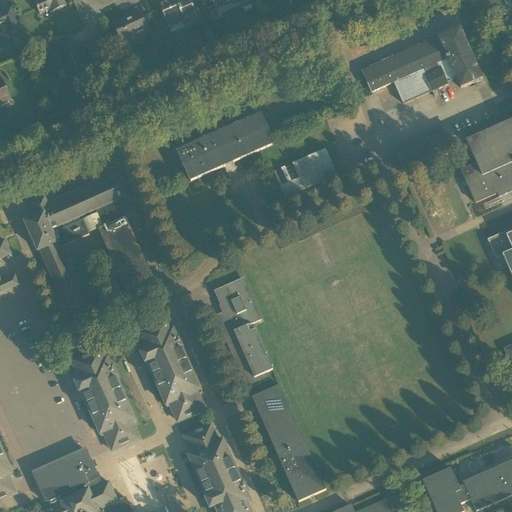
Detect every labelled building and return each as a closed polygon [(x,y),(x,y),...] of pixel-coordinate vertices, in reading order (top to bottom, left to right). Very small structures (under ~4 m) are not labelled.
[(51,13),(66,6),(62,0),(36,0),(34,1),(40,14),(49,10),(51,13)] [(199,20),(189,0),(187,0),(178,4),(175,0),(167,0),(159,3),(167,22),(177,18),(178,22),(184,20),(186,26),(199,20)] [(241,0),(211,0),(215,8),(233,1),(234,3),(241,0)] [(23,35),(15,17),(11,8),(0,12),(0,27),(4,26),(10,41),(23,35)] [(496,13),(499,18),(506,14),(503,9),(496,13)] [(136,39),(149,33),(140,12),(113,24),(123,45),(136,39)] [(510,22),(507,18),(497,24),(499,28),(510,22)] [(461,89),(482,79),(460,28),(444,35),(444,36),(446,35),(447,37),(440,40),(439,39),(440,38),(439,36),(438,37),(440,43),(379,70),(377,66),(376,65),(361,72),(371,93),(393,84),(403,106),(448,86),(447,83),(456,79),(461,89)] [(213,29),(205,32),(212,49),(214,48),(220,46),(213,29)] [(55,41),(59,50),(72,44),(69,37),(68,35),(55,41)] [(78,71),(80,76),(81,78),(92,73),(83,51),(76,54),(72,44),(59,50),(56,51),(67,76),(78,71)] [(0,106),(11,101),(2,79),(0,79),(0,106)] [(274,145),(266,128),(260,115),(177,152),(191,182),(225,167),(224,164),(232,161),(233,163),(274,145)] [(511,121),(467,142),(477,164),(461,171),(475,204),(497,194),(499,197),(511,191),(511,188),(511,187),(511,121)] [(330,164),(329,162),(325,152),(295,165),(275,173),(276,175),(271,178),(275,189),(281,186),(282,189),(286,197),(335,176),(330,164)] [(38,252),(40,251),(62,301),(66,299),(71,310),(83,305),(76,289),(90,283),(85,271),(71,277),(56,244),(57,243),(51,230),(62,225),(64,229),(62,230),(68,245),(89,235),(84,223),(98,217),(103,228),(98,231),(124,290),(153,278),(126,218),(121,220),(113,203),(128,196),(126,193),(129,192),(131,191),(132,189),(133,187),(133,185),(133,183),(131,181),(130,180),(128,180),(126,180),(121,182),(120,178),(86,193),(84,189),(47,205),(44,198),(32,204),(37,217),(25,222),(38,252)] [(503,257),(506,263),(511,278),(511,229),(487,240),(496,260),(503,257)] [(0,293),(19,285),(15,277),(1,283),(0,281),(0,259),(9,256),(11,255),(5,241),(0,242),(0,293)] [(271,368),(272,366),(270,360),(268,360),(266,355),(267,352),(264,347),(262,346),(255,330),(253,331),(251,325),(261,321),(243,280),(216,292),(223,308),(224,311),(225,312),(216,316),(240,371),(242,370),(245,377),(243,378),(248,389),(270,380),(269,379),(269,380),(266,374),(273,371),(271,368)] [(197,392),(200,391),(181,348),(183,348),(179,338),(177,338),(173,330),(170,332),(165,322),(138,334),(146,352),(141,354),(145,364),(147,363),(166,406),(170,404),(178,422),(205,410),(197,392)] [(131,421),(134,420),(116,378),(117,377),(113,367),(111,368),(107,359),(104,361),(100,351),(73,363),(81,381),(75,383),(80,393),(82,393),(100,435),(104,433),(112,451),(139,439),(131,421)] [(298,503),(326,491),(303,438),(280,386),(252,399),(255,398),(258,405),(255,406),(298,503)] [(223,442),(222,442),(219,443),(211,425),(184,437),(192,455),(189,456),(208,499),(206,500),(210,510),(215,507),(217,511),(249,511),(246,504),(250,502),(246,494),(248,493),(243,483),(241,484),(223,442)] [(8,476),(12,474),(0,448),(0,501),(16,494),(8,476)] [(34,474),(46,501),(45,502),(45,503),(47,502),(48,502),(51,509),(43,511),(129,511),(130,511),(131,511),(125,498),(117,502),(109,483),(100,487),(96,480),(98,479),(93,467),(94,466),(93,463),(91,463),(86,451),(34,474)] [(511,462),(464,484),(464,483),(463,484),(464,486),(459,488),(451,469),(422,482),(435,511),(463,511),(460,506),(471,501),(475,511),(478,511),(511,497),(511,462)] [(392,511),(387,499),(386,499),(387,500),(360,511),(353,511),(351,506),(350,506),(351,507),(339,511),(392,511)]
